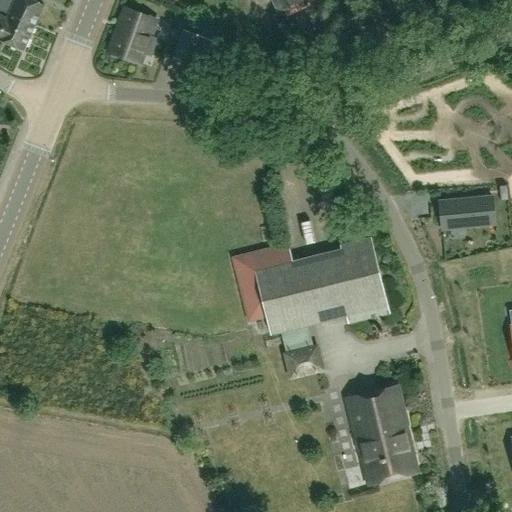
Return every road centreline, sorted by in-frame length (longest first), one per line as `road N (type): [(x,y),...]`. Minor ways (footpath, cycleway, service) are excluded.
road 1 (unclassified): [(463,511),(431,308),(417,266),(354,160),(299,109)]
road 2 (residential): [(58,90),(299,109)]
road 3 (residential): [(299,109),(511,35)]
road 4 (tertiary): [(0,243),(51,108)]
